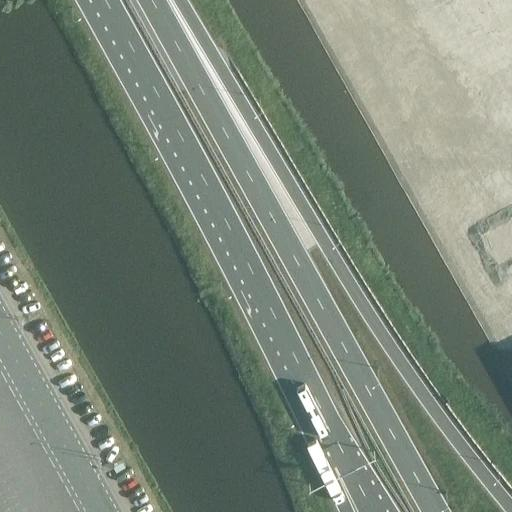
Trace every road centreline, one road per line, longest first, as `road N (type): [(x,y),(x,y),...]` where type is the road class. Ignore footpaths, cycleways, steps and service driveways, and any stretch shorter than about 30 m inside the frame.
road 1 (trunk): [(511,510),(393,351),(174,0)]
road 2 (trunk): [(433,511),(150,0)]
road 3 (trunk): [(106,0),(345,459)]
